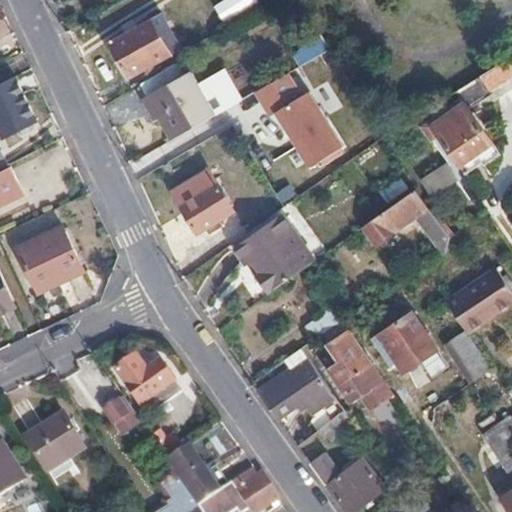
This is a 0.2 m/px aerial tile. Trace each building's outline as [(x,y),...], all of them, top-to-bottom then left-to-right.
[(179,47),(158,13),(147,18),(149,21),(108,43),(128,76),(179,47)] [(311,45),(294,55),(300,66),(317,57),(311,45)] [(158,117),(171,140),(213,116),(180,60),(139,85),(148,100),(158,117)] [(36,120),(13,78),(0,84),(0,130),(3,136),(36,120)] [(150,122),(158,117),(148,100),(140,105),(150,122)] [(493,144),(465,107),(434,129),(461,166),(493,144)] [(435,198),(462,180),(450,162),(423,180),(435,198)] [(0,204),(20,194),(7,169),(0,172),(0,204)] [(232,212),(208,171),(173,191),(197,233),(232,212)] [(390,200),(410,189),(403,177),(383,188),(390,200)] [(416,216),(444,255),(447,253),(449,240),(417,188),(365,225),(378,243),(416,216)] [(253,274),(266,294),(311,263),(280,214),(234,245),(246,263),(251,261),(258,271),(253,274)] [(83,272),(62,229),(17,251),(37,290),(62,277),(64,281),(83,272)] [(0,236),(0,243),(0,244),(16,236),(13,230),(0,236)] [(246,263),(253,274),(258,271),(251,261),(246,263)] [(451,307),(465,328),(473,340),(511,314),(511,290),(499,273),(451,307)] [(0,311),(14,305),(0,276),(0,311)] [(314,338),(343,320),(333,306),(306,324),(314,338)] [(436,346),(412,310),(375,335),(388,355),(393,352),(403,367),(436,346)] [(337,383),(371,360),(348,328),(327,341),(338,359),(326,366),(337,383)] [(445,341),(472,380),(492,367),(473,340),(465,328),(445,341)] [(145,371),(134,356),(116,369),(148,415),(180,392),(160,362),(145,371)] [(264,398),(277,417),(308,397),(315,408),(334,396),(308,358),(291,370),(289,368),(276,377),(281,386),(264,398)] [(468,416),(506,471),(511,466),(511,421),(495,398),(468,416)] [(153,447),(116,400),(104,409),(140,456),(153,447)] [(344,412),(313,434),(322,445),(353,424),(344,412)] [(84,449),(62,414),(25,437),(47,472),(84,449)] [(0,493),(24,479),(2,442),(0,443),(0,493)] [(190,443),(167,459),(172,466),(199,506),(224,488),(230,484),(217,465),(208,470),(190,443)] [(341,476),(323,451),(310,461),(347,511),(350,511),(382,489),(363,460),(341,476)] [(167,504),(155,511),(203,511),(199,506),(172,466),(164,471),(162,475),(165,479),(162,481),(171,495),(175,500),(167,504)] [(253,467),(230,484),(224,488),(199,506),(203,511),(234,511),(237,510),(238,511),(246,511),(251,509),(253,511),(259,511),(277,501),(279,498),(262,473),(259,475),(253,467)] [(511,511),(511,490),(502,497),(511,511)] [(164,500),(167,504),(175,500),(171,495),(164,500)] [(412,511),(403,498),(384,511),(412,511)]
